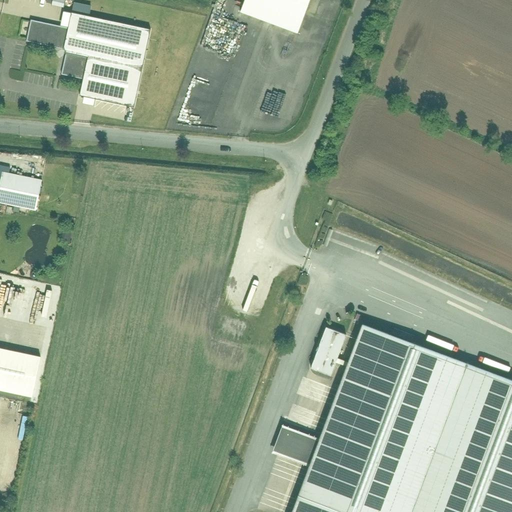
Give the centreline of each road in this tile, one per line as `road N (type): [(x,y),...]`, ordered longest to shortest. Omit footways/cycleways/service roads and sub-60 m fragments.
road 1 (residential): [(0,125),(306,157)]
road 2 (residential): [(306,157),(511,177)]
road 3 (residential): [(306,157),(364,0)]
